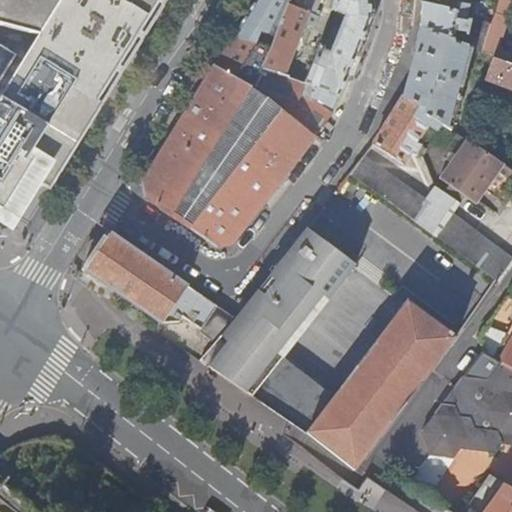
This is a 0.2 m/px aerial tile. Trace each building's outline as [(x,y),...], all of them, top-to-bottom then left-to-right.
[(0,0),(0,216),(6,221),(12,211),(7,208),(12,200),(13,201),(14,201),(15,201),(17,201),(18,200),(19,200),(20,199),(21,198),(21,196),(21,195),(21,194),(21,193),(20,191),(19,190),(18,190),(26,178),(49,192),(168,2),(163,0),(0,0)] [(255,0),(235,35),(257,44),(264,32),(279,38),(291,5),(292,0),(255,0)] [(292,0),(291,5),(314,15),(319,0),(292,0)] [(369,0),(335,0),(332,12),(345,17),(330,55),(319,50),(306,84),(301,96),(319,105),(334,114),(361,47),(371,21),(369,0)] [(423,30),(474,49),(483,52),(489,29),(482,27),(478,40),(469,37),(473,21),(469,20),(468,22),(465,21),(466,14),(468,14),(471,0),(422,0),(423,19),(423,30)] [(511,0),(500,0),(496,18),(491,27),(501,30),(511,0)] [(314,15),(291,5),(279,38),(273,50),(263,71),(284,76),(305,24),(314,27),(318,17),(314,15)] [(445,126),(452,131),(474,49),(423,30),(404,98),(431,109),(428,114),(445,126)] [(296,80),(306,84),(319,50),(323,38),(313,34),(296,80)] [(257,44),(235,35),(228,45),(215,67),(235,79),(241,71),(259,81),(263,71),(273,50),(257,44)] [(511,62),(505,60),(496,57),(488,78),(511,87),(511,62)] [(235,79),(215,67),(145,182),(147,198),(218,246),(233,243),(334,114),(319,105),(301,96),(306,84),(296,80),(284,76),(263,71),(259,81),(254,91),(235,79)] [(404,98),(377,142),(376,143),(406,163),(414,149),(425,155),(428,151),(418,144),(431,125),(441,132),(445,126),(428,114),(431,109),(404,98)] [(415,220),(496,279),(499,282),(511,265),(511,256),(453,213),(466,196),(477,203),(504,166),(467,141),(441,178),(451,184),(445,192),(437,186),(428,200),(364,154),(350,172),(392,203),(415,220)] [(428,316),(408,301),(335,397),(286,358),(310,326),(357,264),(308,228),(277,269),(235,317),(215,341),(198,361),(255,398),(307,434),(309,432),(351,465),(357,469),(457,337),(432,319),(428,316)] [(215,341),(235,317),(219,306),(109,231),(101,239),(100,239),(98,242),(98,247),(92,256),(87,257),(86,259),(88,260),(82,270),(160,322),(179,323),(186,317),(201,329),(200,330),(215,341)] [(511,366),(511,345),(503,361),(511,366)] [(445,403),(421,433),(429,453),(453,457),(460,450),(495,453),(503,444),(511,443),(511,366),(503,361),(485,351),(457,387),(460,396),(453,405),(447,405),(445,403)] [(457,387),(445,403),(447,405),(453,405),(460,396),(457,387)] [(511,511),(511,488),(508,486),(490,476),(485,484),(499,492),(484,511),(511,511)]
